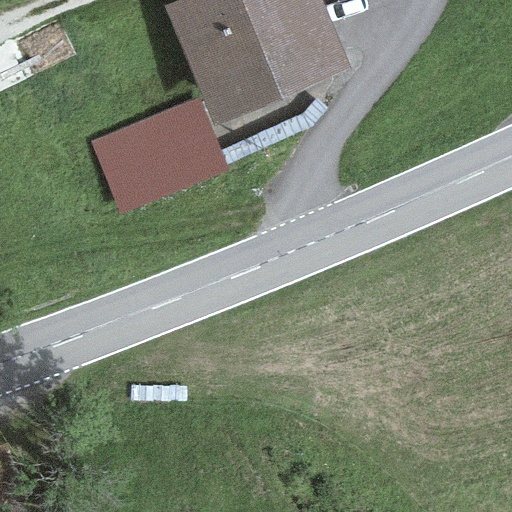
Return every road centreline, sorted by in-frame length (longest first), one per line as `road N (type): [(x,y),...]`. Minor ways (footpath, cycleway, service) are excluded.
road 1 (tertiary): [(0,361),(191,292),(511,157)]
road 2 (track): [(423,0),(315,163),(308,245)]
